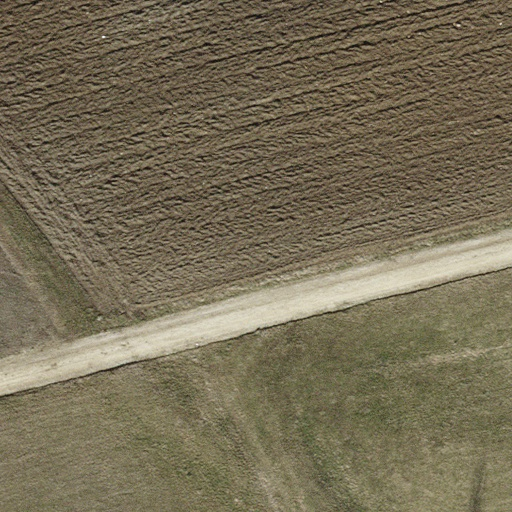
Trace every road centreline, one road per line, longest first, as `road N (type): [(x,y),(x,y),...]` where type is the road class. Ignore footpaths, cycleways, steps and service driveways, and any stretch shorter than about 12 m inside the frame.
road 1 (track): [(0,384),(102,348),(511,244)]
road 2 (track): [(102,348),(0,215)]
